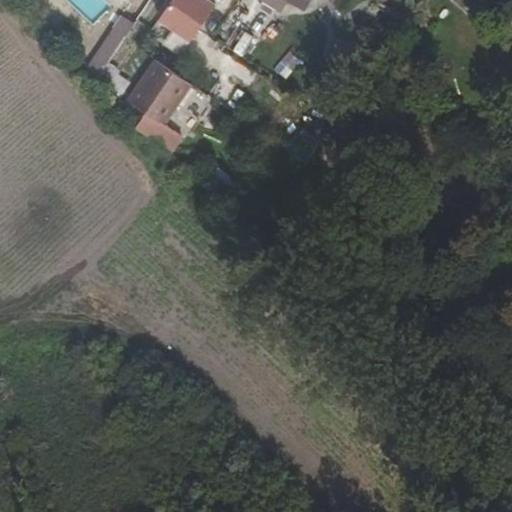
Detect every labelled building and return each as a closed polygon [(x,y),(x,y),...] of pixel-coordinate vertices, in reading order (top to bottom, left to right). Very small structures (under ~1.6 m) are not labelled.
[(189,43),(215,8),(204,0),(172,0),(158,19),(189,43)] [(296,0),(295,3),(294,5),(305,12),(312,0),(296,0)] [(101,77),(128,37),(114,28),(87,68),(101,77)] [(125,102),(160,126),(187,85),(173,77),(151,62),(125,102)] [(177,143),(156,126),(148,138),(168,155),(173,149),(177,143)] [(299,134),(291,157),(310,164),(319,141),(299,134)] [(203,186),(221,197),(233,179),(215,167),(203,186)]
